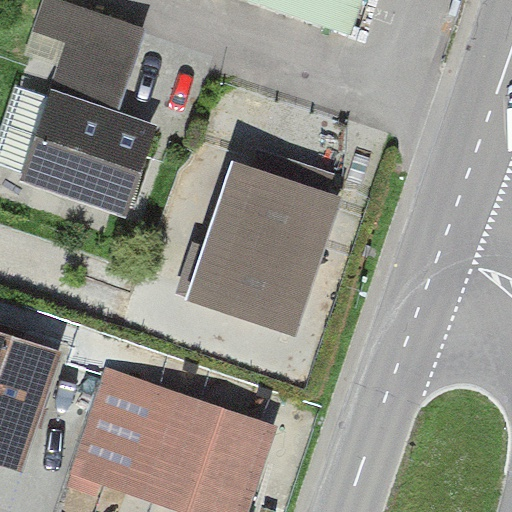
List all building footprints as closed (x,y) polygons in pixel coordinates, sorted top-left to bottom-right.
[(48,0),(40,25),(68,34),(23,176),(130,210),(161,113),(120,100),(144,23),(71,0),(48,0)] [(279,0),(319,13),(323,0),(279,0)] [(180,286),(296,325),(343,185),(228,146),(180,286)] [(0,459),(17,465),(59,338),(0,318),(0,459)] [(112,366),(78,472),(205,511),(252,511),(282,420),(112,366)]
